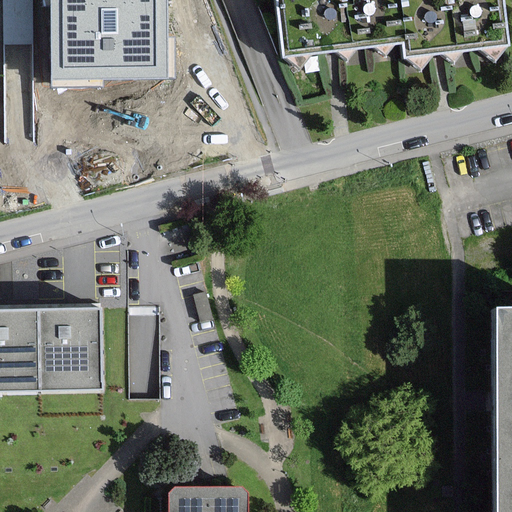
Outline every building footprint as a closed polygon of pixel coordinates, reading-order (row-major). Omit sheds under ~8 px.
[(166,0),(51,0),(52,78),(167,78),(166,0)] [(440,54),(506,48),(501,0),(275,0),(281,55),(331,50),(400,43),(401,58),(440,54)] [(105,386),(104,307),(43,308),(45,387),(105,386)] [(511,307),(497,307),(498,405),(511,404),(511,307)] [(43,308),(0,308),(0,387),(45,387),(43,308)] [(511,502),(511,404),(498,405),(498,502),(511,502)] [(175,511),(245,511),(245,489),(176,489),(175,511)] [(511,511),(511,502),(498,502),(498,511),(511,511)]
